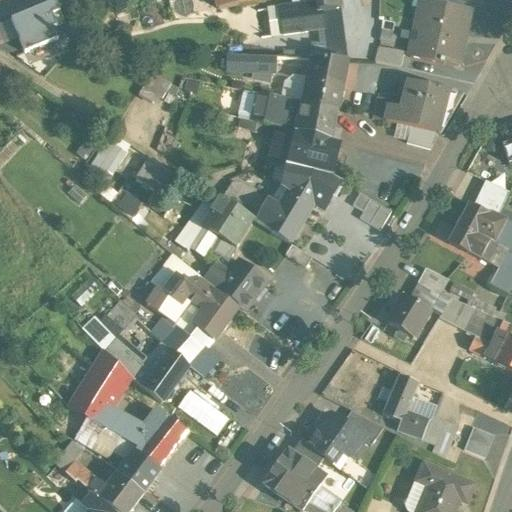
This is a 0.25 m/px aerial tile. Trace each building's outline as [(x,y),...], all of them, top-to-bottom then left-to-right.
[(214,0),(216,10),(229,7),(227,0),(214,0)] [(336,0),(302,0),(303,4),(304,15),(316,14),(337,11),(336,0)] [(465,10),(422,1),(416,28),(415,28),(409,58),(443,66),(443,64),(457,67),(461,47),(457,47),(465,10)] [(55,4),(10,22),(24,55),(58,41),(53,30),(64,26),(55,4)] [(303,4),(263,10),(267,36),(318,28),(316,14),(304,15),(303,4)] [(404,54),(378,49),(374,63),(400,69),(404,54)] [(275,61),(225,59),(225,74),(274,75),(275,61)] [(306,81),(341,89),(347,63),(311,61),(306,81)] [(150,145),(180,90),(151,74),(120,128),(150,145)] [(341,89),(306,81),(301,105),(302,105),(336,113),(341,89)] [(460,95),(407,83),(400,111),(388,108),(384,123),(396,126),(410,129),(437,135),(443,112),(449,113),(460,95)] [(36,100),(22,89),(15,97),(29,108),(36,100)] [(266,98),(257,96),(251,123),(259,125),(267,127),(269,117),(278,119),(281,101),(266,98)] [(302,105),(301,105),(295,134),(330,143),(336,113),(302,105)] [(259,125),(251,123),(248,133),(257,135),(259,125)] [(410,129),(396,126),(393,137),(402,138),(403,136),(407,138),(410,129)] [(437,135),(410,129),(407,138),(406,145),(429,151),(437,135)] [(288,132),(279,169),(287,168),(295,134),(288,132)] [(330,143),(295,134),(287,168),(330,178),(338,145),(330,143)] [(111,182),(125,151),(106,142),(91,173),(111,182)] [(119,169),(159,193),(172,172),(131,148),(119,169)] [(312,205),(323,214),(342,185),(330,178),(287,168),(284,189),(290,192),(312,205)] [(508,195),(485,184),(474,207),(497,218),(508,195)] [(265,206),(239,188),(229,187),(220,201),(251,221),(251,222),(286,244),(301,222),(312,205),(290,192),(279,211),(265,206)] [(363,213),(370,202),(360,195),(352,207),(363,213)] [(251,221),(220,201),(201,228),(202,228),(214,237),(234,249),(251,222),(251,221)] [(377,232),(389,213),(370,202),(363,213),(359,220),(377,232)] [(488,217),(468,206),(457,228),(477,238),(477,237),(488,217)] [(488,217),(477,237),(485,241),(495,221),(488,217)] [(495,221),(485,241),(491,244),(504,250),(511,254),(511,226),(496,219),(495,221)] [(193,243),(189,248),(202,257),(208,248),(208,247),(214,237),(202,228),(193,243)] [(477,238),(457,228),(448,244),(469,255),(477,238)] [(183,236),(177,244),(187,253),(189,248),(193,243),(183,236)] [(234,249),(214,237),(208,247),(208,248),(227,260),(234,249)] [(477,238),(469,255),(482,262),(491,244),(485,241),(477,237),(477,238)] [(504,250),(491,244),(482,262),(495,269),(504,250)] [(511,254),(504,250),(495,269),(498,270),(490,287),(507,295),(511,284),(511,254)] [(240,264),(228,278),(214,267),(203,281),(243,312),(265,283),(240,264)] [(447,282),(425,271),(417,285),(439,296),(447,282)] [(235,311),(197,281),(191,288),(174,276),(160,293),(166,298),(157,315),(161,318),(169,322),(173,325),(184,312),(189,306),(201,315),(191,327),(196,331),(210,341),(212,343),(221,331),(220,330),(235,311)] [(439,296),(417,285),(408,300),(429,313),(439,296)] [(453,286),(449,294),(468,302),(466,307),(491,318),(496,309),(471,299),(473,295),(453,286)] [(160,293),(158,292),(149,310),(157,315),(166,298),(160,293)] [(408,300),(403,297),(386,325),(412,340),(429,313),(408,300)] [(450,301),(438,321),(477,340),(479,336),(483,338),(485,336),(505,347),(511,331),(511,328),(508,326),(491,318),(466,307),(450,301)] [(81,330),(104,354),(119,337),(135,320),(119,303),(99,324),(92,318),(81,330)] [(196,331),(190,340),(173,325),(169,322),(161,318),(150,335),(160,345),(187,369),(203,349),(210,341),(196,331)] [(505,347),(485,336),(483,338),(479,336),(477,340),(469,351),(495,365),(505,347)] [(160,345),(147,361),(119,337),(104,354),(130,379),(149,395),(152,397),(161,405),(187,369),(160,345)] [(511,340),(509,339),(505,347),(495,365),(495,366),(511,375),(511,340)] [(203,349),(188,368),(201,379),(217,362),(203,349)] [(77,359),(70,352),(51,360),(35,375),(72,413),(98,428),(110,409),(116,397),(88,380),(94,370),(77,359)] [(130,379),(104,354),(94,370),(88,380),(116,397),(120,392),(130,379)] [(149,395),(130,379),(120,392),(141,406),(143,403),(149,395)] [(416,386),(399,379),(382,417),(400,424),(405,412),(416,386)] [(152,397),(149,395),(143,403),(152,410),(157,404),(150,399),(152,397)] [(124,417),(110,409),(98,428),(112,436),(124,417)] [(417,417),(405,412),(400,424),(397,432),(410,436),(417,417)] [(98,428),(72,413),(57,433),(74,443),(74,444),(84,450),(88,443),(111,457),(113,454),(127,463),(134,453),(136,450),(98,428)] [(157,413),(149,424),(156,429),(164,418),(157,413)] [(383,430),(351,413),(342,426),(364,442),(363,443),(370,448),(383,430)] [(146,431),(124,417),(112,436),(136,450),(146,431)] [(342,426),(330,417),(323,418),(316,429),(317,434),(307,449),(324,461),(332,467),(342,453),(351,459),(363,443),(364,442),(342,426)] [(444,427),(417,417),(410,436),(436,447),(444,427)] [(164,418),(156,429),(152,434),(141,450),(163,467),(186,436),(164,418)] [(494,439),(473,431),(465,453),(486,461),(494,439)] [(307,449),(301,445),(292,457),(316,473),(324,461),(307,449)] [(160,472),(134,453),(127,463),(116,477),(142,496),(143,495),(160,472)] [(292,457),(288,454),(265,487),(300,511),(303,511),(320,489),(309,481),(316,473),(292,457)] [(85,472),(63,455),(54,467),(57,468),(55,470),(75,486),(76,484),(77,483),(85,472)] [(475,486),(423,465),(415,483),(427,488),(416,511),(454,511),(455,510),(451,508),(455,500),(467,505),(475,486)] [(96,481),(85,472),(77,483),(87,492),(96,481)] [(116,477),(106,489),(96,481),(87,492),(86,492),(92,497),(112,511),(130,511),(143,496),(143,495),(142,496),(116,477)] [(320,489),(303,511),(334,511),(341,504),(320,489)] [(112,511),(92,497),(83,507),(88,511),(91,511),(92,511),(91,511),(112,511)]
